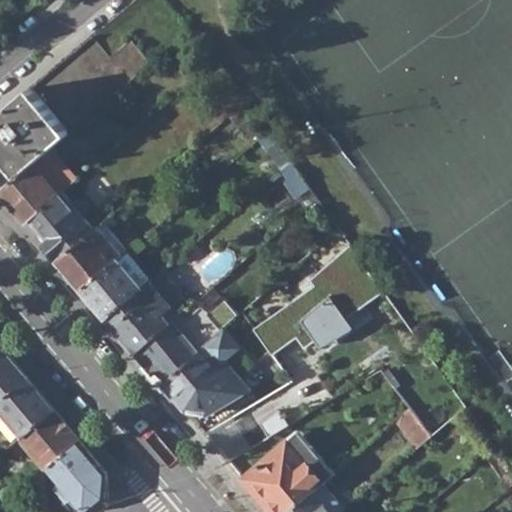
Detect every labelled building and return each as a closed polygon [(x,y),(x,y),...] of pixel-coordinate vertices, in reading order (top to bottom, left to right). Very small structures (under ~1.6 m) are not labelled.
[(0,113),(0,148),(22,174),(35,163),(54,146),(71,132),(32,86),(0,113)] [(60,194),(64,191),(79,178),(54,146),(35,163),(22,174),(2,191),(28,221),(33,218),(60,194)] [(41,236),(60,259),(96,230),(64,191),(60,194),(33,218),(44,233),(41,236)] [(60,259),(84,288),(118,259),(122,255),(102,231),(105,228),(102,224),(96,230),(60,259)] [(330,355),(352,337),(356,250),(352,244),(316,273),(315,282),(257,328),(276,352),(308,327),(330,355)] [(122,255),(118,259),(143,287),(152,280),(128,251),(122,255)] [(108,317),(143,287),(118,259),(84,288),(108,317)] [(138,351),(172,322),(164,313),(174,305),(173,297),(155,277),(152,280),(143,287),(108,317),(138,351)] [(160,367),(169,378),(202,351),(175,319),(172,322),(138,351),(155,372),(160,367)] [(186,409),(212,413),(246,393),(228,371),(233,366),(227,359),(243,345),(226,325),(205,343),(207,346),(202,351),(169,378),(164,383),(186,409)] [(0,400),(27,377),(0,344),(0,400)] [(0,400),(0,407),(12,422),(18,429),(12,434),(16,439),(20,436),(53,407),(27,377),(0,400)] [(435,396),(451,419),(467,406),(452,385),(435,396)] [(226,457),(293,427),(278,394),(211,423),(226,457)] [(397,418),(419,447),(433,435),(411,406),(397,418)] [(53,407),(20,436),(46,467),(48,466),(80,438),(53,407)] [(0,434),(10,445),(16,439),(12,434),(18,429),(12,422),(0,431),(0,434)] [(80,438),(48,466),(86,511),(87,511),(105,497),(106,470),(80,438)] [(289,438),(279,447),(315,489),(325,481),(289,438)] [(273,511),(288,511),(315,489),(279,447),(249,473),(264,491),(259,495),(273,511)] [(288,511),(342,511),(345,510),(348,507),(325,481),(315,489),(288,511)]
